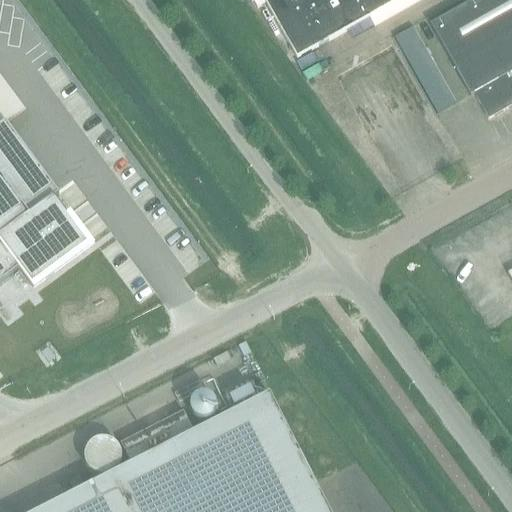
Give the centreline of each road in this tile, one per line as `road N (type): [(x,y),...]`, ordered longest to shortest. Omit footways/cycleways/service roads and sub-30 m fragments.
road 1 (unclassified): [(0,441),(346,266)]
road 2 (unclassified): [(346,266),(295,211),(138,0)]
road 3 (unclassified): [(511,493),(346,266)]
road 4 (unclassified): [(346,266),(511,173)]
